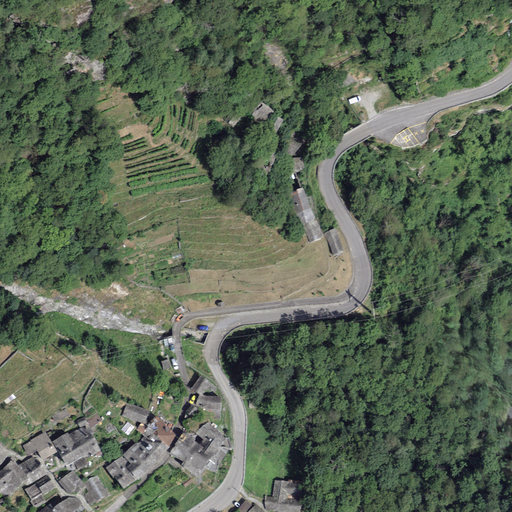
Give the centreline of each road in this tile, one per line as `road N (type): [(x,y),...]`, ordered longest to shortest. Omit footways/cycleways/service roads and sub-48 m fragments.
road 1 (residential): [(364,278),(336,299),(181,320),(179,433),(167,456),(108,511)]
road 2 (tertiary): [(204,511),(229,490),(239,460),(239,409),(211,359),(220,330),(244,319),(351,306),(364,278)]
road 3 (tertiary): [(364,278),(326,183),(333,152),(390,119),(511,77)]
